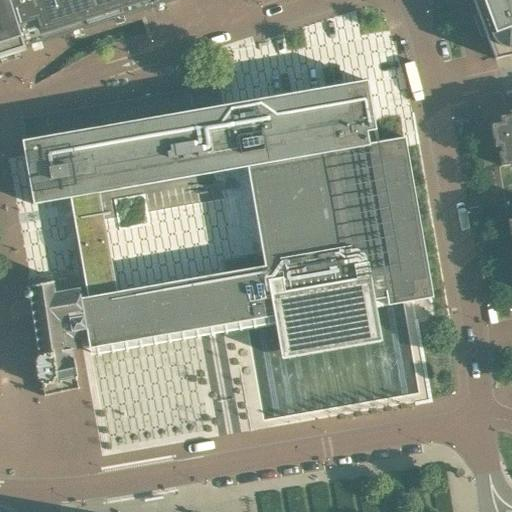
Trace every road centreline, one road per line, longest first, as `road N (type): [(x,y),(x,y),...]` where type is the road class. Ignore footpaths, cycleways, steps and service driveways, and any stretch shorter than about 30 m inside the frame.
road 1 (residential): [(479,420),(40,489)]
road 2 (residential): [(479,420),(434,95)]
